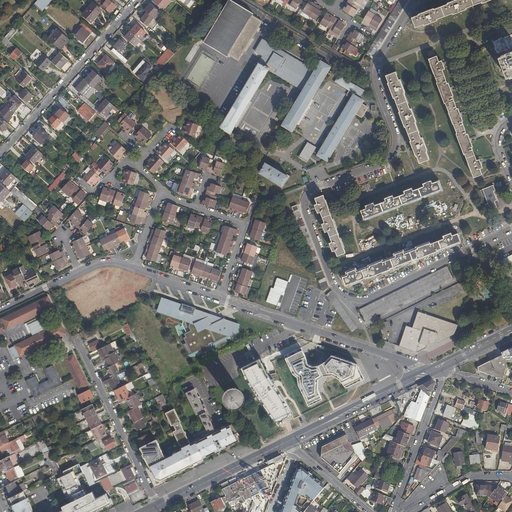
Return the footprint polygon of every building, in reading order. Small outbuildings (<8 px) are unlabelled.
[(37,0),(34,5),(41,11),(51,0),(37,0)] [(108,0),(103,7),(110,13),(116,6),(108,0)] [(156,0),(154,2),(163,10),(171,1),(169,0),(156,0)] [(227,56),(228,54),(251,15),(253,13),(231,0),(230,0),(205,43),(227,56)] [(279,0),(283,2),(284,1),(287,3),(288,1),(291,2),(289,6),(296,9),(301,1),(300,0),(279,0)] [(348,0),(348,1),(350,2),(346,9),(344,7),(342,11),(353,17),(357,11),(356,10),(357,7),(355,6),(357,3),(361,5),(363,0),(348,0)] [(399,0),(366,54),(372,58),(407,0),(399,0)] [(419,14),(412,17),(416,27),(423,24),(424,25),(438,20),(438,19),(453,13),(453,14),(467,9),(467,8),(482,2),(482,3),(490,0),(453,0),(447,3),(448,3),(434,9),(434,8),(418,14),(419,14)] [(102,10),(93,2),(82,14),(91,22),(102,10)] [(150,3),(144,10),(147,13),(154,18),(155,20),(158,16),(157,15),(160,11),(150,3)] [(307,4),(302,12),(308,16),(316,20),(321,12),(318,11),(320,8),(315,5),(310,3),(309,5),(307,4)] [(368,11),(367,13),(363,20),(365,21),(364,24),(368,27),(373,29),(375,27),(377,28),(382,20),(375,16),(368,11)] [(148,25),(154,18),(147,13),(141,19),(148,25)] [(326,13),(325,15),(320,24),(326,28),(327,27),(330,28),(331,27),(334,28),(332,31),(338,35),(344,26),(341,25),(342,23),(335,19),(334,21),(328,17),(329,15),(326,13)] [(262,21),(251,15),(228,54),(238,61),(262,21)] [(92,31),(82,22),(80,25),(82,27),(75,35),(83,42),(92,31)] [(137,24),(130,31),(140,39),(146,33),(137,24)] [(327,33),(336,38),(338,35),(332,31),(334,28),(331,27),(330,28),(327,33)] [(8,40),(16,31),(13,28),(5,37),(8,40)] [(68,39),(57,29),(48,38),(60,49),(68,39)] [(345,46),(343,45),(341,48),(352,54),(356,48),(354,47),(356,44),(355,43),(356,40),(359,42),(363,36),(355,30),(353,33),(351,32),(347,39),(349,40),(345,46)] [(135,47),(141,40),(140,39),(130,31),(125,37),(135,47)] [(511,34),(493,42),(498,53),(505,51),(511,47),(511,34)] [(15,60),(22,52),(8,40),(5,37),(2,41),(11,49),(9,51),(12,53),(10,56),(15,60)] [(113,48),(111,51),(117,56),(128,44),(121,38),(113,47),(113,48)] [(234,127),(264,78),(268,70),(303,90),(282,125),(292,131),(296,125),(331,67),(320,60),(314,70),(262,39),(255,51),(263,56),(257,67),(221,127),(230,133),(234,127)] [(506,53),(506,55),(504,55),(499,57),(507,78),(511,75),(511,51),(506,53)] [(60,53),(51,62),(59,69),(68,60),(60,53)] [(43,54),(35,64),(43,71),(51,62),(43,54)] [(439,61),(437,55),(429,58),(438,82),(436,82),(444,104),(446,103),(457,133),(456,133),(464,154),(465,154),(474,177),(483,174),(480,169),(483,168),(480,159),(477,160),(472,147),(473,147),(468,133),(467,133),(462,122),(464,121),(458,108),(457,108),(453,96),(454,96),(449,82),(448,82),(443,70),(446,69),(442,60),(439,61)] [(114,63),(106,56),(98,65),(106,72),(114,63)] [(143,60),(132,71),(135,74),(146,62),(143,60)] [(146,62),(135,74),(143,81),(146,78),(144,76),(151,67),(146,62)] [(93,71),(85,80),(92,87),(99,93),(103,89),(97,83),(101,78),(93,71)] [(399,79),(396,71),(386,75),(389,82),(388,82),(394,98),(395,97),(400,111),(399,111),(405,127),(406,126),(411,140),(410,140),(416,156),(417,155),(420,163),(430,159),(427,151),(428,150),(423,136),(422,137),(416,121),(417,121),(412,107),(410,108),(405,93),(406,92),(400,78),(399,79)] [(25,72),(17,81),(24,87),(32,78),(25,72)] [(335,82),(341,85),(346,79),(339,75),(335,82)] [(84,96),(92,87),(85,80),(84,79),(75,89),(84,96)] [(355,85),(346,79),(341,85),(349,90),(346,95),(351,98),(317,155),(318,155),(317,157),(312,154),(316,147),(308,143),(300,157),(308,162),(312,155),(320,160),(322,157),(327,161),(356,114),(362,117),(368,107),(361,104),(364,100),(353,94),(353,95),(350,93),(351,91),(351,92),(355,85)] [(27,102),(33,96),(26,89),(20,96),(27,102)] [(14,112),(22,102),(14,96),(6,105),(7,105),(14,112)] [(59,101),(66,107),(69,103),(62,97),(59,101)] [(105,116),(114,106),(106,99),(96,109),(105,116)] [(92,116),(95,113),(85,104),(77,112),(84,118),(89,112),(92,116)] [(7,105),(0,112),(0,116),(2,118),(7,123),(9,120),(8,119),(14,112),(7,105)] [(60,108),(54,115),(62,121),(63,122),(68,117),(69,115),(60,108)] [(56,128),(62,121),(54,115),(49,121),(56,128)] [(125,130),(125,131),(128,133),(136,124),(127,116),(120,123),(126,129),(125,130)] [(0,128),(3,131),(9,124),(7,123),(2,118),(0,120),(0,128)] [(12,118),(9,123),(15,127),(18,122),(12,118)] [(102,138),(110,124),(105,121),(96,134),(102,138)] [(185,128),(184,128),(182,132),(194,136),(198,124),(188,121),(185,128)] [(152,135),(142,127),(134,136),(137,139),(138,137),(145,143),(152,135)] [(48,135),(40,128),(33,137),(41,144),(48,135)] [(180,134),(175,140),(173,139),(170,143),(180,151),(188,141),(180,134)] [(110,152),(118,143),(116,141),(107,150),(110,152)] [(126,149),(118,143),(110,152),(119,160),(122,157),(120,156),(126,149)] [(166,143),(161,149),(160,148),(157,151),(166,159),(174,150),(166,143)] [(34,146),(26,156),(34,163),(42,154),(34,146)] [(77,151),(72,156),(78,162),(83,158),(77,151)] [(101,170),(107,174),(109,172),(110,171),(108,170),(113,164),(105,156),(98,165),(97,166),(101,170)] [(151,160),(146,167),(153,173),(162,164),(153,156),(150,159),(151,160)] [(210,172),(210,170),(217,172),(216,174),(220,175),(224,163),(217,161),(216,163),(213,162),(212,163),(209,162),(210,159),(203,156),(200,166),(203,167),(203,169),(210,172)] [(27,160),(22,166),(35,177),(36,176),(30,171),(33,166),(27,160)] [(92,165),(99,172),(101,170),(97,166),(98,165),(94,162),(92,165)] [(260,172),(263,175),(271,166),(266,162),(260,172)] [(276,169),(271,166),(263,175),(283,186),(289,176),(287,175),(285,174),(278,170),(276,169)] [(91,169),(83,178),(91,185),(96,179),(98,181),(101,177),(91,169)] [(133,185),(137,173),(125,169),(124,173),(125,173),(123,181),(129,183),(133,185)] [(181,184),(179,192),(188,195),(189,193),(192,194),(193,189),(195,183),(192,182),(193,180),(194,177),(197,178),(199,173),(188,170),(186,169),(184,177),(181,184)] [(0,178),(8,186),(15,177),(7,170),(0,177),(0,178)] [(62,172),(54,181),(58,184),(66,175),(62,172)] [(61,189),(70,197),(73,194),(77,189),(71,184),(73,183),(70,180),(61,189)] [(365,205),(366,208),(361,210),(364,219),(441,189),(438,181),(433,183),(432,180),(423,183),(424,186),(413,190),(412,187),(404,191),(404,193),(394,197),(393,195),(384,198),(385,200),(375,204),(374,202),(365,205)] [(54,181),(48,189),(51,192),(58,184),(54,181)] [(0,183),(0,200),(2,201),(10,192),(0,183)] [(204,200),(202,204),(214,208),(217,200),(215,200),(216,196),(214,196),(215,193),(219,194),(222,186),(212,183),(210,187),(208,186),(206,193),(208,194),(206,200),(204,200)] [(488,211),(497,207),(494,201),(497,200),(493,191),(495,190),(493,185),(483,189),(488,203),(485,204),(488,211)] [(77,189),(73,194),(75,196),(72,199),(78,204),(85,196),(82,194),(84,192),(78,187),(77,189)] [(107,188),(104,187),(100,199),(107,201),(108,199),(111,200),(111,199),(115,200),(113,203),(121,206),(122,201),(124,196),(120,195),(121,193),(114,190),(114,192),(107,190),(107,188)] [(12,190),(10,192),(16,198),(19,195),(12,190)] [(130,221),(138,224),(139,224),(140,222),(143,223),(145,218),(147,213),(144,211),(145,209),(145,207),(148,208),(150,203),(152,197),(149,196),(150,194),(140,191),(138,198),(135,206),(133,213),(130,221)] [(17,199),(11,194),(7,198),(14,203),(17,199)] [(346,252),(324,194),(315,198),(317,203),(314,204),(318,213),(321,212),(324,222),(322,223),(325,232),(328,231),(332,241),(329,242),(333,251),(335,250),(337,256),(346,252)] [(229,207),(232,208),(234,209),(234,210),(234,211),(237,212),(241,214),(241,212),(241,211),(243,212),(247,213),(250,203),(241,200),(232,197),(231,201),(229,207)] [(161,214),(162,214),(164,215),(163,217),(162,220),(172,223),(175,215),(178,206),(168,202),(167,205),(166,208),(165,207),(164,207),(162,210),(161,214)] [(23,204),(15,214),(24,222),(25,221),(33,213),(23,204)] [(49,211),(50,213),(48,215),(49,216),(47,219),(44,216),(39,222),(47,229),(49,226),(51,227),(56,222),(54,221),(59,215),(61,217),(63,214),(54,205),(49,211)] [(82,215),(77,209),(70,217),(73,220),(71,221),(77,226),(78,225),(83,229),(82,231),(85,234),(93,225),(93,224),(87,219),(86,221),(83,218),(82,220),(80,218),(82,215)] [(328,287),(299,210),(294,212),(323,289),(328,287)] [(198,227),(199,225),(202,226),(201,230),(208,233),(209,230),(212,223),(208,222),(209,219),(202,217),(201,219),(194,217),(195,215),(191,213),(187,225),(195,228),(195,226),(198,227)] [(249,231),(250,231),(252,232),(251,234),(250,237),(260,240),(263,232),(266,223),(256,219),(255,223),(254,225),(252,224),(251,224),(250,227),(249,231)] [(237,233),(238,229),(225,225),(222,234),(219,243),(216,252),(218,252),(226,255),(227,252),(228,250),(229,251),(230,251),(232,247),(233,244),(232,243),(231,243),(231,241),(232,238),(234,234),(234,232),(236,232),(237,233)] [(127,242),(131,240),(129,237),(125,228),(117,232),(108,236),(100,240),(105,250),(107,249),(109,248),(110,249),(111,250),(114,248),(117,247),(117,245),(116,244),(118,243),(121,242),(124,240),(126,239),(127,240),(127,242)] [(151,245),(148,244),(146,249),(144,255),(147,256),(146,258),(156,261),(158,254),(161,246),(164,239),(166,231),(157,228),(156,230),(153,229),(151,234),(150,240),(152,241),(152,243),(151,245)] [(35,245),(37,245),(38,247),(34,249),(38,256),(47,251),(46,248),(48,247),(44,241),(42,242),(39,235),(41,234),(39,231),(28,236),(31,243),(33,242),(35,245)] [(345,285),(369,276),(369,277),(390,269),(390,268),(417,258),(417,259),(438,251),(438,250),(461,241),(458,232),(452,234),(451,232),(443,235),(444,238),(431,243),(431,241),(417,247),(417,248),(405,253),(404,250),(395,254),(396,256),(383,261),(383,260),(369,265),(370,266),(357,271),(356,268),(347,272),(348,274),(342,276),(345,285)] [(73,242),(74,245),(75,247),(74,247),(73,248),(74,251),(76,254),(77,254),(78,253),(79,255),(81,258),(90,254),(86,245),(82,237),(77,239),(73,242)] [(241,254),(242,255),(243,255),(243,258),(242,261),(251,264),(252,263),(254,255),(257,246),(248,243),(246,246),(246,248),(244,248),(243,247),(242,251),(241,254)] [(60,252),(59,250),(58,250),(50,254),(53,261),(57,270),(67,265),(66,262),(65,260),(66,259),(67,259),(65,256),(63,250),(60,252)] [(511,253),(501,259),(504,265),(511,261),(511,253)] [(170,264),(174,266),(176,266),(175,268),(175,269),(179,270),(182,271),(182,270),(183,269),(185,269),(188,271),(191,261),(183,258),(174,254),(173,259),(170,264)] [(192,272),(195,273),(197,273),(196,275),(196,276),(200,277),(203,278),(203,277),(204,276),(206,277),(209,278),(213,279),(214,279),(214,281),(213,282),(217,283),(222,271),(213,268),(204,265),(195,262),(192,272)] [(452,278),(447,266),(360,310),(365,321),(452,278)] [(17,282),(25,278),(23,275),(19,267),(11,271),(12,273),(17,282)] [(242,270),(239,269),(237,274),(236,280),(239,281),(238,283),(237,286),(234,285),(232,290),(244,294),(247,286),(250,279),(252,271),(243,268),(242,270)] [(33,270),(23,275),(25,278),(28,285),(39,280),(37,275),(33,270)] [(12,273),(5,277),(11,289),(15,288),(14,286),(15,286),(18,285),(17,282),(12,273)] [(288,281),(277,278),(274,288),(272,288),(267,302),(277,305),(282,291),(284,292),(288,281)] [(331,291),(326,295),(352,332),(357,328),(331,291)] [(53,307),(48,296),(1,318),(7,329),(53,307)] [(240,324),(162,297),(157,311),(189,323),(188,326),(190,330),(184,334),(185,337),(183,338),(186,343),(183,345),(191,355),(201,351),(202,353),(209,350),(208,348),(230,336),(235,338),(240,324)] [(418,311),(412,328),(406,326),(399,346),(417,352),(425,348),(426,348),(428,340),(436,343),(454,334),(458,325),(418,311)] [(89,328),(87,324),(81,318),(76,320),(79,326),(81,331),(85,329),(89,328)] [(33,335),(47,329),(42,319),(28,325),(33,335)] [(66,334),(61,323),(15,345),(20,356),(66,334)] [(127,334),(132,331),(128,323),(123,326),(127,334)] [(97,338),(89,342),(93,351),(101,347),(97,338)] [(110,354),(106,345),(99,349),(102,357),(104,356),(110,354)] [(302,350),(285,358),(293,374),(297,377),(298,385),(308,404),(321,398),(318,390),(318,381),(323,376),(332,375),(339,379),(347,388),(365,379),(358,363),(332,355),(325,362),(318,366),(312,367),(307,364),(305,356),(302,350)] [(104,356),(109,366),(115,364),(121,361),(116,351),(110,354),(104,356)] [(509,353),(503,356),(506,363),(511,362),(511,355),(511,356),(509,353)] [(88,385),(73,354),(65,359),(79,389),(88,385)] [(478,371),(503,379),(508,366),(506,363),(503,356),(503,355),(478,368),(478,371)] [(120,374),(115,364),(109,366),(106,368),(111,378),(120,374)] [(39,385),(37,380),(28,385),(35,397),(61,384),(53,366),(44,370),(49,380),(39,385)] [(146,375),(151,386),(157,383),(152,372),(146,375)] [(109,380),(108,379),(103,381),(105,384),(109,382),(110,381),(113,388),(120,385),(116,376),(109,380)] [(417,412),(423,414),(435,383),(432,380),(419,387),(423,391),(415,412),(417,412)] [(130,396),(125,385),(114,390),(120,401),(127,398),(130,396)] [(93,397),(89,389),(78,394),(82,403),(93,397)] [(232,400),(233,401),(235,402),(237,402),(239,401),(241,400),(242,398),(242,396),(242,393),(240,392),(238,390),(236,390),(234,390),(232,391),(231,393),(230,394),(230,396),(231,398),(232,400)] [(141,446),(140,447),(158,484),(164,485),(206,464),(205,460),(245,442),(234,426),(217,433),(197,392),(188,395),(199,418),(201,417),(208,432),(194,438),(196,441),(191,443),(174,408),(166,413),(168,418),(166,419),(170,427),(174,425),(176,430),(174,431),(182,449),(165,458),(156,439),(151,442),(141,446)] [(130,405),(132,410),(138,406),(141,405),(135,394),(130,396),(127,398),(130,405)] [(162,401),(165,407),(167,406),(168,405),(163,395),(159,396),(162,401)] [(463,410),(462,411),(473,415),(474,410),(464,407),(466,402),(458,400),(455,407),(463,410)] [(479,400),(477,408),(487,411),(489,403),(479,400)] [(509,414),(507,421),(509,422),(511,411),(511,405),(500,402),(499,405),(498,411),(509,414)] [(95,413),(91,404),(82,409),(85,414),(86,417),(95,413)] [(451,418),(452,416),(455,408),(447,405),(444,416),(451,418)] [(132,410),(129,411),(134,422),(144,417),(138,406),(132,410)] [(383,413),(373,419),(376,426),(390,419),(391,423),(395,421),(394,417),(398,415),(395,409),(384,414),(383,413)] [(420,422),(423,414),(417,412),(415,420),(420,422)] [(87,419),(89,423),(92,429),(101,424),(96,414),(87,419)] [(147,422),(144,417),(134,422),(133,422),(137,431),(146,426),(144,423),(147,422)] [(367,435),(378,429),(376,426),(373,419),(362,425),(355,428),(360,438),(366,435),(367,435)] [(439,420),(435,430),(445,434),(449,424),(439,420)] [(404,423),(401,432),(410,436),(411,436),(414,427),(404,423)] [(107,436),(101,424),(92,429),(97,440),(107,436)] [(378,429),(367,435),(368,437),(379,432),(378,429)] [(459,429),(456,438),(460,439),(466,432),(467,432),(459,429)] [(35,433),(34,430),(19,437),(20,441),(35,433)] [(0,446),(9,442),(4,431),(0,432),(0,446)] [(397,438),(386,434),(382,438),(391,442),(404,446),(406,447),(410,436),(401,432),(400,431),(397,438)] [(429,443),(439,446),(443,437),(432,433),(429,443)] [(138,438),(141,446),(151,442),(147,434),(138,438)] [(358,459),(361,461),(364,459),(366,456),(367,454),(368,454),(366,451),(362,442),(352,445),(347,435),(324,447),(322,458),(343,476),(358,459)] [(451,440),(441,451),(445,452),(448,453),(460,439),(456,438),(452,436),(451,440)] [(491,449),(498,450),(500,437),(488,436),(487,449),(491,450),(491,449)] [(15,439),(21,450),(24,448),(20,441),(19,437),(15,439)] [(116,446),(112,437),(104,441),(108,450),(116,446)] [(8,449),(11,455),(15,453),(21,450),(15,439),(9,442),(0,446),(0,447),(2,452),(8,449)] [(38,442),(44,453),(49,450),(47,447),(44,440),(43,439),(38,442)] [(97,448),(94,442),(87,445),(90,451),(97,448)] [(399,459),(404,446),(391,442),(386,454),(399,459)] [(511,446),(504,446),(502,461),(511,462),(511,446)] [(426,448),(424,455),(432,458),(435,452),(426,448)] [(49,462),(50,464),(55,462),(54,461),(49,450),(44,453),(46,455),(44,456),(45,458),(47,457),(48,459),(51,458),(52,460),(49,462)] [(465,464),(463,452),(454,454),(457,468),(462,468),(461,465),(465,464)] [(18,459),(15,453),(11,455),(9,456),(12,464),(16,462),(18,459)] [(451,456),(448,453),(442,459),(444,464),(451,456)] [(431,463),(432,458),(424,455),(420,465),(428,469),(431,463)] [(480,463),(480,455),(469,456),(470,464),(480,463)] [(12,464),(9,456),(0,460),(0,468),(2,473),(14,467),(12,464)] [(381,476),(387,461),(381,459),(374,478),(379,480),(383,482),(385,478),(381,476)] [(107,473),(101,460),(91,465),(97,478),(107,473)] [(76,475),(83,472),(80,466),(79,463),(63,471),(65,474),(57,478),(69,502),(62,506),(64,509),(65,511),(92,511),(111,503),(107,493),(96,498),(92,491),(86,495),(76,475)] [(88,467),(86,463),(80,466),(83,472),(87,481),(90,485),(95,483),(94,479),(92,480),(86,468),(88,467)] [(127,479),(134,475),(130,468),(132,467),(133,467),(132,464),(122,469),(127,479)] [(423,470),(430,473),(433,470),(428,469),(420,465),(415,479),(419,480),(423,470)] [(271,467),(258,473),(265,487),(271,484),(272,479),(271,475),(274,473),(271,467)] [(6,472),(7,475),(8,477),(9,480),(17,476),(13,469),(6,472)] [(300,511),(298,508),(299,505),(296,504),(299,495),(302,496),(303,493),(309,495),(314,500),(324,489),(321,486),(322,485),(303,469),(297,471),(281,511),(300,511)] [(423,470),(419,480),(422,482),(430,473),(423,470)] [(357,476),(353,473),(348,479),(351,481),(351,482),(358,487),(363,481),(367,476),(361,472),(357,476)] [(254,476),(250,478),(253,485),(255,489),(259,487),(254,476)] [(108,477),(101,481),(106,492),(114,489),(108,477)] [(245,491),(248,497),(255,489),(253,485),(252,485),(249,478),(240,482),(242,485),(238,487),(241,493),(245,491)] [(387,492),(390,484),(383,482),(379,480),(376,488),(387,492)] [(6,485),(12,496),(15,495),(20,492),(17,486),(14,481),(6,485)] [(133,483),(124,487),(127,493),(139,488),(136,481),(133,483)] [(24,483),(17,486),(20,492),(25,490),(26,489),(27,489),(24,483)] [(486,494),(490,497),(494,490),(489,486),(477,487),(477,495),(486,494)] [(358,496),(365,488),(361,487),(355,493),(358,496)] [(508,493),(506,491),(505,493),(502,490),(501,491),(496,488),(494,490),(490,497),(495,501),(496,501),(500,504),(506,495),(508,493)] [(10,497),(14,504),(28,496),(27,493),(25,490),(20,492),(15,495),(12,496),(10,497)] [(383,500),(390,502),(392,498),(375,492),(374,494),(372,499),(372,500),(377,502),(382,504),(383,500)] [(463,502),(464,504),(468,511),(474,508),(467,497),(468,496),(467,494),(458,500),(460,504),(463,502)] [(505,511),(511,502),(511,499),(506,495),(500,504),(498,506),(498,507),(505,511)] [(65,511),(64,509),(57,511),(34,511),(33,510),(34,509),(28,496),(14,504),(12,505),(15,511),(65,511)] [(220,499),(211,504),(215,511),(216,511),(225,508),(220,499)] [(232,500),(228,502),(233,511),(237,509),(232,500)] [(204,511),(199,501),(189,506),(192,511),(204,511)] [(252,501),(248,511),(260,511),(263,505),(252,501)] [(452,511),(447,503),(438,508),(439,511),(452,511)]
